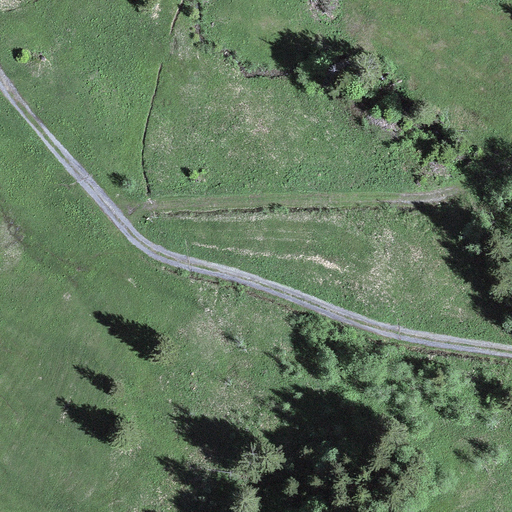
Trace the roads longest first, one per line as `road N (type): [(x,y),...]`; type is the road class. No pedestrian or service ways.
road 1 (track): [(511,176),(442,201),(118,214),(59,157),(0,74)]
road 2 (track): [(118,214),(154,253),(356,322),(511,352)]
